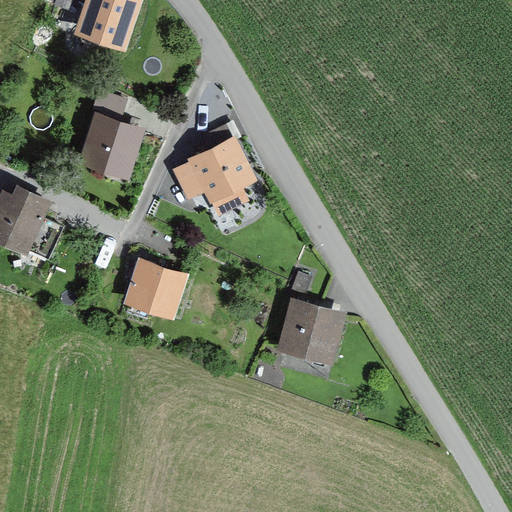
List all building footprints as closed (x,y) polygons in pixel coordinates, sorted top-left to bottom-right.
[(56,0),(55,3),(69,8),(71,0),(56,0)] [(92,0),(83,26),(100,32),(101,29),(122,36),(134,0),(133,0),(92,0)] [(104,107),(86,156),(104,162),(105,158),(126,165),(138,129),(119,123),(127,100),(103,92),(98,105),(104,107)] [(209,151),(194,159),(196,161),(178,170),(186,186),(204,177),(212,194),(251,175),(226,124),(201,136),(209,151)] [(4,195),(0,203),(0,236),(24,247),(25,245),(48,256),(62,225),(31,208),(38,195),(20,187),(14,199),(4,195)] [(143,260),(131,298),(170,311),(182,273),(143,260)] [(299,272),(294,287),(304,290),(310,275),(299,272)] [(286,342),(327,353),(338,314),(296,303),(286,342)]
